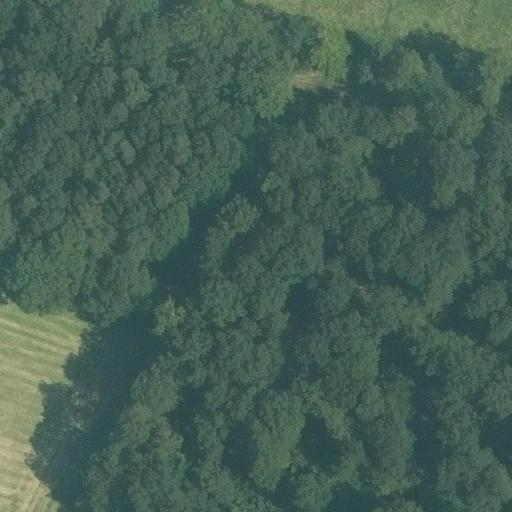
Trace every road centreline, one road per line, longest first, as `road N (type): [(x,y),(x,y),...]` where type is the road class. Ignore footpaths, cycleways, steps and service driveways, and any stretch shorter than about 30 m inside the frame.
road 1 (track): [(138,511),(280,232),(385,98)]
road 2 (track): [(360,93),(0,18)]
